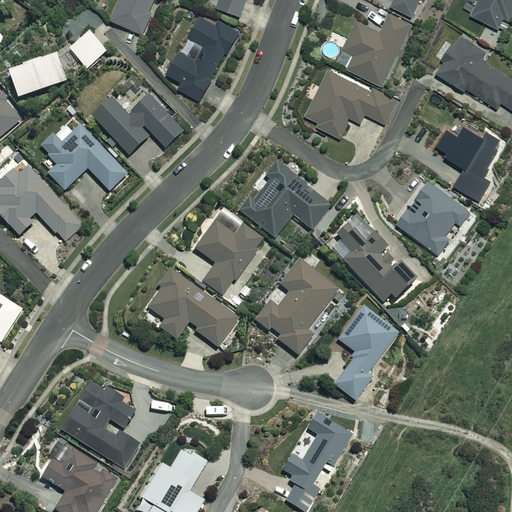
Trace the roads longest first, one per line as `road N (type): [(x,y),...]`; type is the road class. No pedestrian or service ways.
road 1 (residential): [(291,0),(244,112),(102,263),(60,323)]
road 2 (residential): [(60,323),(165,373),(254,386)]
